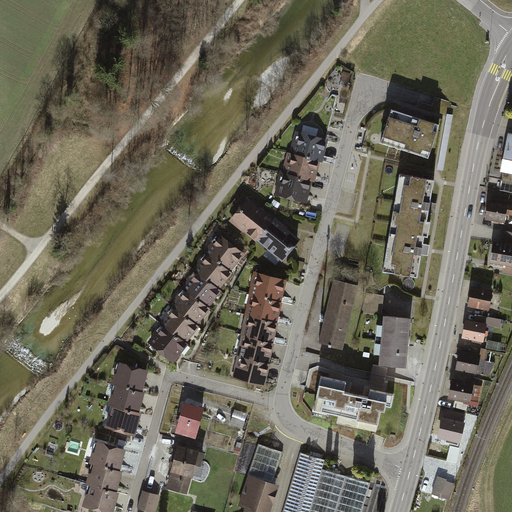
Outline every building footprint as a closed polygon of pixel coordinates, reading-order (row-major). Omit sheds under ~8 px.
[(380,142),(427,158),(436,130),(389,114),(380,142)] [(322,161),(328,141),(297,132),(290,152),(322,161)] [(511,175),(511,141),(508,141),(503,174),(511,175)] [(315,184),(321,163),(289,154),(282,175),(315,184)] [(306,205),(311,187),(279,177),(274,197),(306,205)] [(403,178),(394,227),(426,233),(428,225),(424,224),(431,184),(403,178)] [(275,220),(248,199),(229,224),(256,244),(275,220)] [(486,222),(507,225),(508,216),(511,216),(511,206),(488,204),(486,222)] [(302,241),(275,220),(256,244),(283,265),(302,241)] [(426,233),(394,227),(385,275),(415,280),(422,239),(425,240),(426,233)] [(231,269),(245,251),(218,230),(204,248),(206,250),(231,269)] [(511,243),(496,242),(493,264),(511,266),(511,243)] [(219,288),(233,271),(231,269),(206,250),(193,268),(195,270),(219,288)] [(208,308),(222,290),(219,288),(195,270),(181,287),(183,289),(208,308)] [(254,273),(250,294),(285,301),(289,280),(254,273)] [(359,287),(334,281),(318,343),(343,349),(359,287)] [(196,328),(210,310),(208,308),(183,289),(169,307),(172,309),(196,328)] [(494,294),(473,289),(469,308),(490,313),(494,294)] [(382,294),(367,292),(361,315),(380,320),(382,294)] [(250,294),(245,316),(280,323),(285,301),(250,294)] [(185,348),(199,330),(196,328),(172,309),(158,327),(161,329),(185,348)] [(245,316),(241,338),(276,344),(280,323),(245,316)] [(380,367),(408,370),(412,320),(385,317),(380,367)] [(488,325),(467,321),(464,339),(485,343),(488,325)] [(173,368),(187,350),(185,348),(161,329),(147,347),(173,368)] [(241,338),(237,359),(272,366),(276,344),(241,338)] [(456,372),(478,376),(482,355),(460,351),(456,372)] [(496,361),(484,357),(480,370),(491,374),(496,361)] [(237,359),(232,381),(267,388),(272,366),(237,359)] [(144,394),(150,372),(120,364),(114,386),(116,386),(144,394)] [(392,404),(394,393),(371,388),(369,395),(344,389),(346,381),(322,375),(315,408),(338,413),(337,420),(378,429),(382,408),(385,409),(387,403),(392,404)] [(475,385),(451,380),(447,401),(471,406),(475,385)] [(139,416),(145,395),(144,394),(116,386),(110,408),(111,408),(139,416)] [(205,410),(185,404),(177,437),(197,442),(205,410)] [(135,438),(141,417),(139,416),(111,408),(105,430),(135,438)] [(231,425),(243,428),(246,421),(233,417),(231,425)] [(467,424),(444,418),(439,441),(461,446),(467,424)] [(122,473),(128,451),(98,443),(92,464),(94,465),(122,473)] [(258,445),(249,476),(275,484),(285,453),(258,445)] [(460,450),(450,447),(445,462),(456,465),(460,450)] [(200,454),(179,448),(166,491),(188,497),(200,454)] [(363,511),(371,484),(322,470),(325,461),(301,455),(284,511),(363,511)] [(118,495),(124,473),(122,473),(94,465),(88,486),(90,487),(118,495)] [(275,484),(249,476),(239,508),(246,510),(244,511),(272,511),(281,486),(275,484)] [(454,483),(438,477),(433,493),(449,499),(454,483)] [(96,511),(114,511),(120,495),(118,495),(90,487),(84,508),(96,511)] [(138,511),(156,511),(160,497),(141,493),(137,511),(138,511)]
